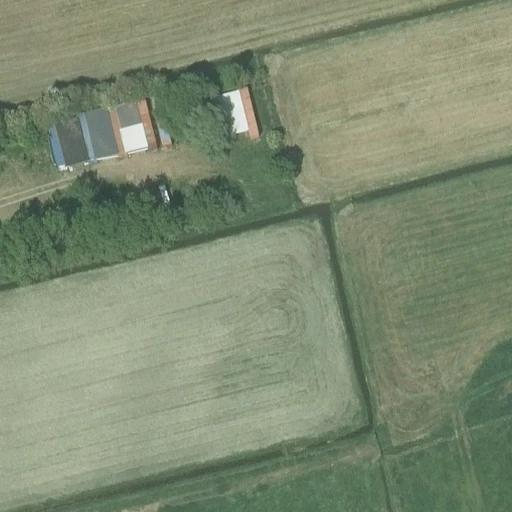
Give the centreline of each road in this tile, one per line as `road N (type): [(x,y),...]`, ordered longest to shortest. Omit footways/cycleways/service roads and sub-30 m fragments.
road 1 (track): [(134,511),(354,460),(511,372)]
road 2 (track): [(394,364),(451,408),(484,511)]
